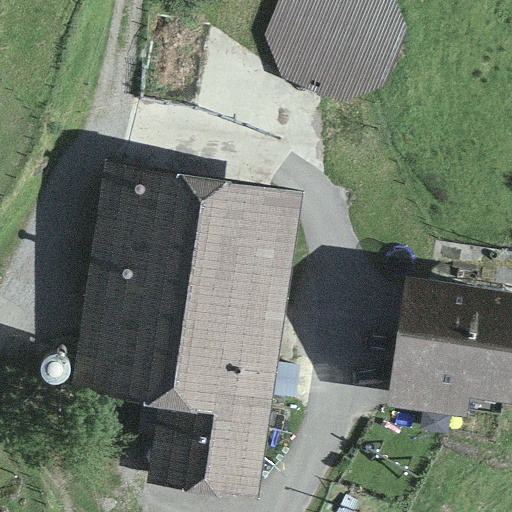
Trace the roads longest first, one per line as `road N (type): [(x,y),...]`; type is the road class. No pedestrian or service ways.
road 1 (track): [(0,318),(101,119)]
road 2 (track): [(101,119),(129,0)]
